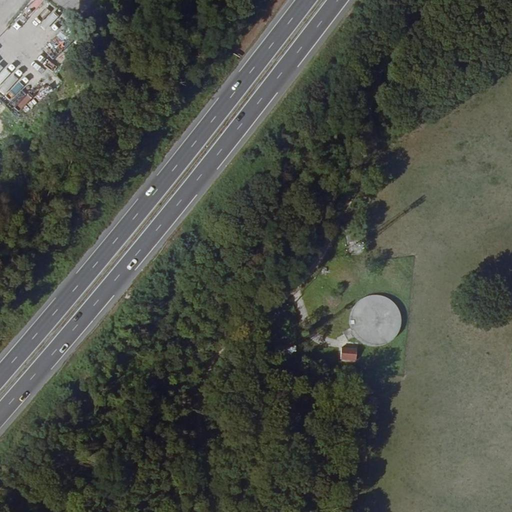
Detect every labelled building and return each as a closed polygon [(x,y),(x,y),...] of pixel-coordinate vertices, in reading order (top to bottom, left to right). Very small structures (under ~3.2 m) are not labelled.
[(45,41),(54,54),(79,37),(70,24),(45,41)] [(350,249),(356,247),(351,231),(345,233),(350,249)] [(327,317),(329,317),(330,316),(331,316),(332,315),(334,313),(335,312),(335,310),(335,308),(335,306),(335,305),(334,303),(332,302),(331,301),(329,300),(327,300),(326,299),(324,300),(322,301),(321,302),(319,303),(319,305),(318,306),(318,308),(318,310),(319,312),(319,313),(321,315),(322,316),(324,317),(326,317),(327,317)] [(338,305),(337,307),(336,308),(336,310),(336,312),(337,314),(337,315),(339,317),(340,317),(340,318),(342,318),(344,319),(346,319),(347,318),(349,318),(350,317),(352,315),(353,314),(353,312),(353,310),(353,308),(353,307),(352,305),(350,304),(349,303),(347,302),(346,301),(344,301),(342,302),(340,302),(339,304),(338,305)] [(336,310),(336,308),(335,308),(335,310),(335,312),(334,313),(332,315),(331,316),(330,316),(332,320),(337,321),(340,317),(339,317),(337,315),(337,314),(336,312),(336,310)] [(340,360),(356,360),(357,346),(341,345),(340,360)]
